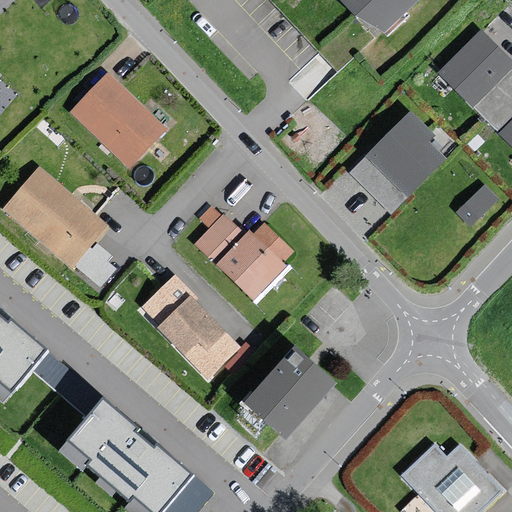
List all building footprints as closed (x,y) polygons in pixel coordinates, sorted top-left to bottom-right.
[(340,0),(386,33),(424,0),(340,0)] [(476,32),(434,73),(467,108),(510,67),(476,32)] [(104,75),(66,116),(127,173),(162,133),(104,75)] [(367,156),(409,198),(451,151),(412,111),(367,156)] [(511,120),(494,138),(511,155),(511,120)] [(35,170),(0,208),(0,214),(67,272),(105,229),(35,170)] [(499,198),(486,185),(458,212),(472,226),(499,198)] [(221,214),(188,248),(247,301),(290,255),(258,225),(247,236),(243,232),(239,234),(221,214)] [(135,310),(204,384),(237,353),(189,304),(193,301),(170,276),(135,310)] [(0,398),(5,403),(50,352),(13,320),(10,324),(0,315),(0,398)] [(294,344),(243,402),(286,441),(338,382),(294,344)] [(140,431),(105,401),(61,452),(84,471),(87,466),(129,502),(126,508),(130,511),(164,511),(195,477),(158,446),(155,449),(137,434),(140,431)] [(436,443),(401,475),(435,511),(481,511),(505,490),(461,443),(448,455),(436,443)]
